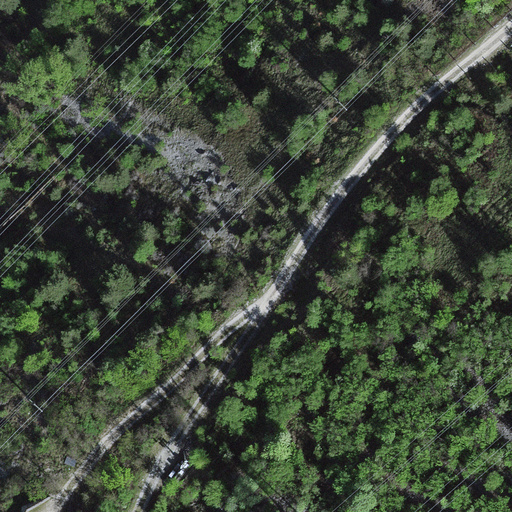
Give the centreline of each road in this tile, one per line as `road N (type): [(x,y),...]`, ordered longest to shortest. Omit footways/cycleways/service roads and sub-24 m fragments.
road 1 (track): [(511,27),(387,135),(336,196),(171,440),(137,511)]
road 2 (track): [(55,511),(107,436),(243,312),(262,305)]
